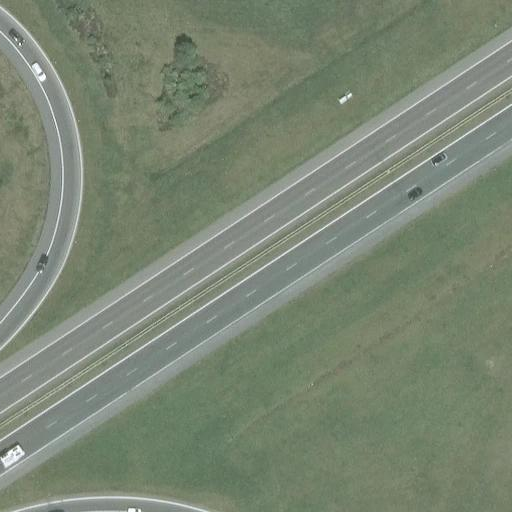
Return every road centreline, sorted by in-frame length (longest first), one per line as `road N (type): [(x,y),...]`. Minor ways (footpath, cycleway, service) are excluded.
road 1 (motorway): [(511,59),(0,396)]
road 2 (motorway): [(0,459),(511,123)]
road 3 (motorway): [(0,18),(31,49),(56,93),(72,179),(49,275),(0,338)]
road 4 (motorway): [(48,511),(169,511)]
